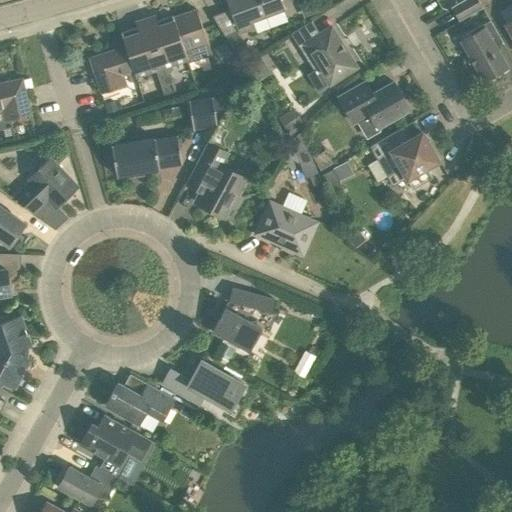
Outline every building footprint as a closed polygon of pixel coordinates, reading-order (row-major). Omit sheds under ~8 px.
[(285,9),(281,0),(226,0),(230,9),(213,16),(225,36),(238,30),(239,33),(255,27),(253,21),(285,9)] [(313,0),(305,0),(299,2),(304,17),(318,11),(313,0)] [(479,0),(463,0),(451,7),(459,21),(483,7),(479,0)] [(197,10),(174,17),(190,63),(212,56),(197,10)] [(190,63),(174,17),(173,15),(157,20),(155,15),(136,21),(137,27),(121,32),(126,46),(108,52),(120,88),(128,85),(125,75),(135,72),(137,77),(156,70),(164,96),(176,92),(168,66),(187,60),(188,64),(190,63)] [(331,27),(321,33),(312,20),(291,34),(314,70),(319,67),(330,84),(357,67),(331,27)] [(492,40),(500,36),(491,20),(470,32),(472,35),(461,41),(470,57),(469,63),(475,65),(484,81),(508,67),(492,40)] [(227,45),(217,51),(223,63),(234,56),(227,45)] [(120,88),(108,52),(90,58),(102,94),(120,88)] [(23,78),(0,83),(0,111),(2,111),(4,121),(31,115),(23,78)] [(410,109),(394,82),(373,94),(366,81),(339,96),(354,122),(371,113),(379,127),(410,109)] [(213,99),(190,102),(194,128),(216,125),(213,99)] [(252,99),(244,115),(258,122),(266,106),(252,99)] [(106,104),(109,113),(119,110),(116,101),(106,104)] [(180,106),(162,109),(164,119),(182,115),(180,106)] [(294,108),(279,117),(289,133),(304,124),(294,108)] [(416,120),(370,146),(378,159),(368,164),(378,182),(388,176),(393,186),(406,178),(411,186),(443,167),(416,120)] [(308,148),(301,132),(291,142),(294,144),(286,162),(299,168),(308,148)] [(178,135),(156,139),(155,138),(112,145),(113,154),(108,155),(110,168),(115,167),(117,176),(161,169),(161,168),(183,164),(178,135)] [(221,165),(228,153),(210,143),(188,184),(202,191),(196,202),(224,216),(230,206),(235,208),(242,196),(239,195),(248,179),(221,165)] [(314,156),(321,170),(333,164),(326,150),(314,156)] [(51,157),(28,179),(30,181),(16,195),(34,214),(45,204),(42,201),(46,197),(56,208),(79,186),(51,157)] [(344,189),(340,181),(334,169),(321,175),(327,186),(329,184),(334,194),(344,189)] [(322,183),(318,171),(310,174),(314,186),(322,183)] [(317,222),(302,216),(284,207),(270,201),(256,234),(303,254),(317,222)] [(0,205),(0,237),(10,245),(26,224),(0,205)] [(356,226),(345,234),(356,248),(366,240),(356,226)] [(21,272),(22,254),(0,252),(0,295),(11,294),(9,282),(21,272)] [(269,311),(271,312),(275,299),(254,293),(251,305),(235,301),(235,302),(231,310),(226,307),(213,331),(225,338),(223,341),(237,348),(239,345),(250,351),(263,327),(261,326),(269,311)] [(21,315),(11,319),(9,314),(0,316),(0,380),(14,387),(29,360),(23,356),(24,348),(31,345),(21,315)] [(231,358),(223,354),(219,361),(227,366),(231,358)] [(245,385),(203,361),(191,381),(172,370),(164,383),(200,403),(204,395),(224,406),(223,408),(232,413),(241,397),(239,396),(245,385)] [(176,399),(147,383),(141,394),(124,385),(115,387),(105,405),(140,424),(147,411),(164,420),(176,399)] [(195,410),(185,404),(180,413),(190,419),(195,410)] [(151,439),(105,414),(99,425),(95,423),(91,430),(89,429),(80,445),(119,466),(127,452),(140,459),(151,439)] [(119,477),(96,465),(90,477),(70,466),(58,487),(91,505),(98,493),(108,498),(119,477)] [(133,485),(122,479),(119,484),(120,488),(125,491),(130,490),(133,485)]
